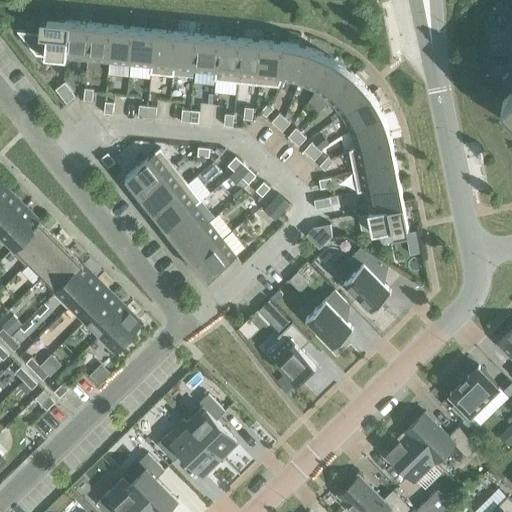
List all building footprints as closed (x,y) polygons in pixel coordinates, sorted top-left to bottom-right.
[(65,58),(69,21),(41,19),(39,33),(17,31),(36,55),(65,58)] [(87,60),(91,24),(69,21),(65,58),(87,60)] [(108,62),(112,26),(91,24),(87,60),(108,62)] [(108,62),(130,64),(134,28),(112,26),(108,62)] [(130,64),(151,66),(155,30),(134,28),(130,64)] [(174,69),(173,69),(177,32),(155,30),(151,66),(151,67),(150,67),(150,73),(173,76),(174,69)] [(194,71),(198,34),(177,32),(173,69),(174,69),(194,71)] [(215,73),(216,73),(220,37),(198,34),(194,71),(215,73)] [(237,82),(241,39),(220,37),(216,73),(215,73),(214,80),(237,82)] [(258,84),(263,41),(241,39),(237,82),(258,84)] [(281,80),(280,79),(284,43),(263,41),(258,84),(279,87),(281,80)] [(298,83),(309,48),(301,46),(293,44),(284,43),(280,79),(281,80),(298,83)] [(315,91),(333,59),(325,55),(317,51),(309,48),(298,83),(315,91)] [(315,91),(329,101),(354,74),(333,59),(315,91)] [(341,115),(371,94),(366,87),(360,80),(354,74),(329,101),(341,115)] [(60,96),(70,89),(64,82),(55,89),(60,96)] [(84,88),(83,100),(92,101),(93,89),(84,88)] [(75,96),(70,89),(60,96),(66,103),(75,96)] [(511,91),(508,96),(502,102),(511,112),(511,91)] [(350,130),(384,116),(380,108),(376,101),(371,94),(341,115),(350,130)] [(105,102),(103,113),(112,114),(113,102),(105,102)] [(268,103),(260,112),(266,117),(274,108),(268,103)] [(138,117),(146,118),(148,106),(139,105),(138,117)] [(148,106),(146,118),(155,118),(156,107),(148,106)] [(252,120),(253,108),(244,107),(243,119),(252,120)] [(181,121),(189,122),(191,110),(182,109),(181,121)] [(191,110),(189,122),(198,123),(199,111),(191,110)] [(271,122),(277,127),(285,118),(279,113),(271,122)] [(225,114),(223,125),(232,126),(234,115),(225,114)] [(355,147),(356,148),(391,141),(389,132),(387,124),(384,116),(350,130),(355,147)] [(285,118),(277,127),(282,131),(290,123),(285,118)] [(287,136),(293,141),(301,133),(295,128),(287,136)] [(301,133),(293,141),(298,146),(306,137),(301,133)] [(353,170),(395,162),(391,141),(356,148),(355,147),(349,150),(353,170)] [(303,151),(308,156),(316,147),(311,142),(303,151)] [(210,148),(198,147),(197,156),(209,157),(210,148)] [(316,147),(308,156),(314,160),(322,152),(316,147)] [(140,193),(174,166),(160,148),(126,175),(140,193)] [(100,159),(108,168),(115,162),(107,153),(100,159)] [(242,162),(235,157),(227,165),(234,171),(242,162)] [(333,162),(327,157),(319,165),(325,170),(333,162)] [(364,191),(364,190),(400,183),(395,162),(353,170),(357,192),(364,191)] [(153,210),(187,183),(174,166),(140,193),(153,210)] [(241,178),(248,184),(256,175),(249,169),(241,178)] [(318,180),(320,189),(332,186),(330,177),(318,180)] [(0,203),(11,193),(0,181),(0,203)] [(262,197),(270,188),(263,182),(255,191),(262,197)] [(166,227),(195,204),(196,205),(201,200),(187,183),(153,210),(166,227)] [(368,211),(404,204),(400,183),(364,190),(364,191),(368,211)] [(0,203),(0,232),(25,207),(11,193),(0,203)] [(277,194),(269,203),(276,209),(284,200),(277,194)] [(329,197),(313,200),(315,209),(331,206),(329,197)] [(180,244),(209,221),(196,205),(195,204),(166,227),(180,244)] [(368,211),(372,232),(392,228),(393,235),(410,232),(404,204),(368,211)] [(0,232),(0,233),(13,246),(14,247),(40,221),(25,207),(0,232)] [(25,266),(29,262),(28,262),(54,236),(40,221),(14,247),(13,246),(10,250),(25,266)] [(193,261),(222,238),(209,221),(180,244),(193,261)] [(314,227),(307,234),(320,248),(333,235),(331,224),(314,227)] [(28,262),(29,262),(42,275),(43,276),(69,250),(54,236),(28,262)] [(193,261),(207,278),(236,256),(222,238),(193,261)] [(362,263),(344,281),(371,309),(391,290),(384,284),(376,275),(388,264),(361,247),(353,254),(362,263)] [(38,279),(54,294),(83,265),(69,250),(43,276),(42,275),(38,279)] [(69,309),(73,306),(72,305),(97,279),(83,265),(54,294),(69,309)] [(72,305),(73,306),(86,319),(112,294),(97,279),(72,305)] [(278,290),(270,298),(274,302),(283,295),(278,290)] [(334,290),(306,318),(306,319),(333,347),(353,328),(353,327),(340,314),(349,305),(334,290)] [(86,319),(100,333),(101,334),(126,308),(112,294),(86,319)] [(269,299),(259,309),(270,321),(280,311),(269,299)] [(101,334),(100,333),(97,337),(112,352),(141,323),(126,308),(101,334)] [(264,349),(297,382),(305,375),(309,379),(320,368),(301,348),(310,340),(292,321),(264,349)] [(0,329),(0,336),(5,342),(11,336),(2,327),(0,329)] [(511,357),(511,373),(511,374),(511,328),(498,343),(511,357)] [(11,336),(5,342),(14,351),(19,345),(11,336)] [(0,346),(0,345),(0,357),(3,360),(9,354),(0,346)] [(25,363),(34,371),(40,366),(31,357),(25,363)] [(14,372),(23,380),(29,375),(20,366),(14,372)] [(40,366),(34,371),(42,380),(48,374),(40,366)] [(479,366),(449,394),(451,395),(458,402),(453,407),(464,418),(469,414),(470,415),(479,424),(508,397),(499,387),(480,367),(479,366)] [(29,375),(23,380),(31,389),(37,383),(29,375)] [(62,383),(54,392),(59,397),(68,389),(62,383)] [(187,421),(186,422),(219,456),(236,439),(216,419),(225,411),(208,393),(199,402),(203,405),(187,421)] [(41,404),(46,410),(55,402),(49,396),(41,404)] [(406,434),(406,433),(434,462),(435,463),(454,444),(467,457),(477,447),(458,427),(448,436),(424,412),(404,432),(406,434)] [(183,418),(157,443),(174,461),(182,452),(202,473),(219,456),(186,422),(187,421),(183,418)] [(471,419),(465,425),(472,432),(478,427),(471,419)] [(406,433),(406,434),(386,453),(414,481),(434,462),(406,433)] [(129,484),(155,511),(163,511),(177,499),(156,478),(165,470),(148,452),(139,461),(146,468),(129,484)] [(359,475),(339,495),(349,505),(346,508),(349,511),(384,511),(389,508),(392,511),(404,511),(409,508),(392,491),(383,500),(359,475)] [(123,477),(96,502),(105,511),(120,511),(122,511),(155,511),(129,484),(123,477)] [(442,511),(451,503),(437,489),(417,508),(420,511),(442,511)] [(511,511),(511,500),(507,496),(490,511),(511,511)]
